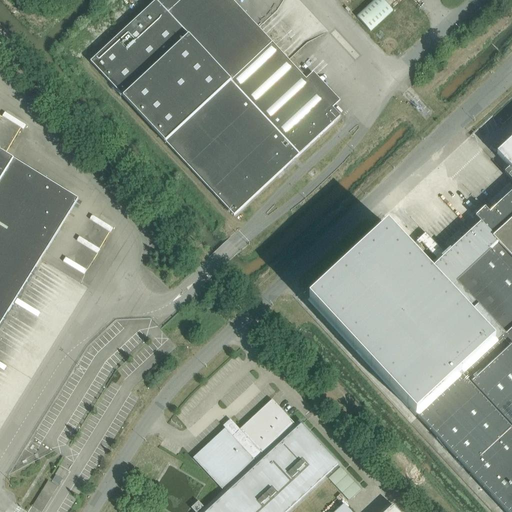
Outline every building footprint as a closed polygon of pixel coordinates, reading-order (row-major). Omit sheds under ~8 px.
[(156,0),(90,62),(234,216),(340,117),(231,0),(156,0)] [(511,113),(509,110),(498,120),(502,125),(511,116),(511,113)] [(505,336),(418,417),(506,511),(511,511),(511,139),(497,154),(510,168),(505,173),(511,180),(511,192),(490,213),(485,208),(475,217),(481,222),(483,225),(484,226),(483,228),(498,244),(457,283),(505,336)] [(0,325),(78,199),(0,150),(0,325)] [(388,227),(309,300),(418,417),(505,336),(457,283),(498,244),(483,228),(484,226),(483,225),(481,222),(433,266),(426,259),(422,263),(388,227)] [(100,254),(103,248),(82,236),(79,242),(100,254)] [(224,307),(219,312),(223,316),(228,312),(224,307)] [(287,511),(338,465),(338,464),(302,425),(301,425),(300,425),(297,428),(295,425),(272,400),(240,430),(237,434),(236,433),(236,434),(233,437),(225,429),(193,458),(223,491),(205,508),(198,501),(191,508),(194,511),(287,511)]
